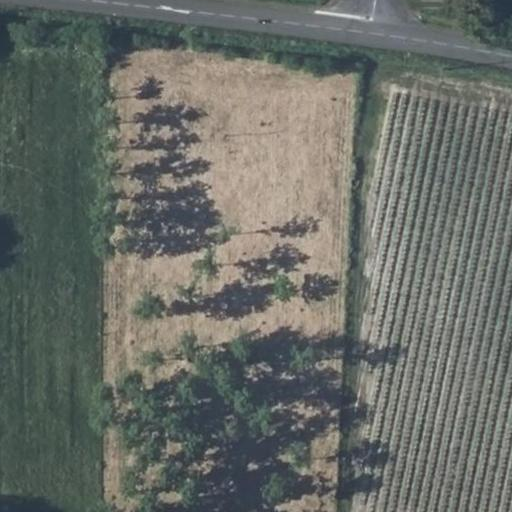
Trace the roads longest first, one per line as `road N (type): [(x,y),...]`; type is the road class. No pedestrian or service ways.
road 1 (tertiary): [(370,34),(95,0)]
road 2 (tertiary): [(511,58),(370,34)]
